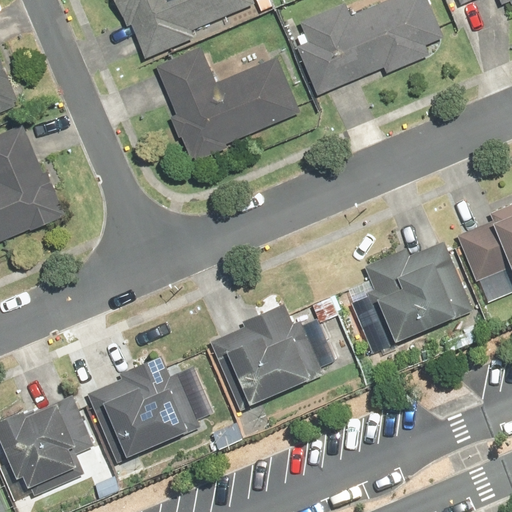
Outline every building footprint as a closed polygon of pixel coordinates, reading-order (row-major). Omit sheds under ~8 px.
[(115,0),(144,65),(260,17),(252,0),(115,0)] [(290,31),(319,100),(451,44),(432,0),(398,0),(356,18),(351,5),(290,31)] [(0,114),(24,105),(0,48),(0,114)] [(204,48),(150,71),(192,171),(310,121),(284,59),(219,86),(204,48)] [(0,248),(67,221),(27,128),(0,139),(0,248)] [(511,219),(458,242),(484,304),(511,292),(511,219)] [(367,281),(394,345),(470,313),(444,249),(367,281)] [(205,354),(230,413),(322,375),(297,315),(205,354)] [(172,366),(98,396),(123,456),(197,425),(172,366)] [(85,394),(1,429),(30,499),(92,473),(86,459),(109,450),(85,394)]
